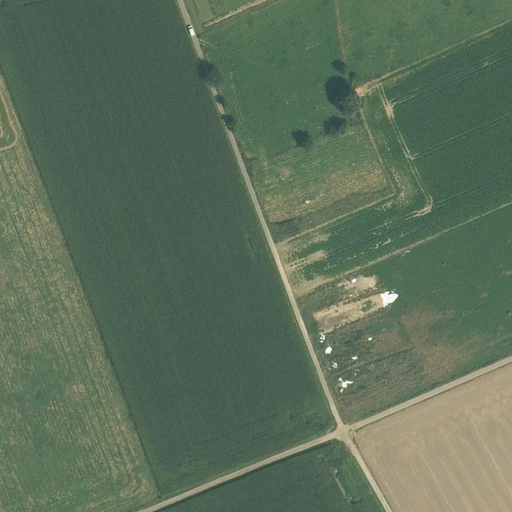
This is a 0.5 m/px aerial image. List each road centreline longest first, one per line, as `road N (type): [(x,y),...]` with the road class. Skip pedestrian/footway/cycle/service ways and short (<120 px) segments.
road 1 (track): [(389,511),(335,413),(179,0)]
road 2 (track): [(143,511),(511,359)]
